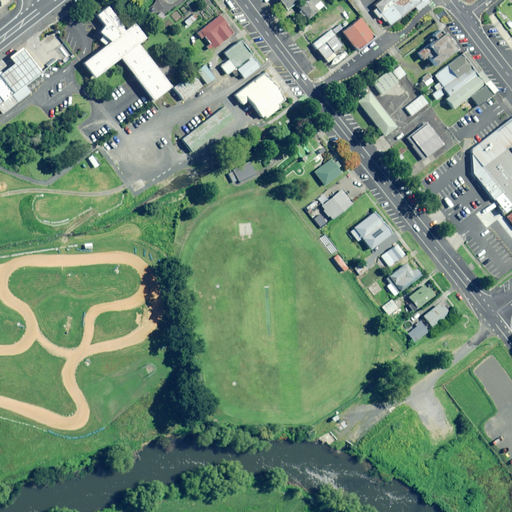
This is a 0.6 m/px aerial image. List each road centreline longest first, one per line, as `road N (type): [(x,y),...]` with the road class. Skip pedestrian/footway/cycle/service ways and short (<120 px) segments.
road 1 (residential): [(311,90),(491,317)]
road 2 (residential): [(311,90),(361,65),(438,0)]
road 3 (residential): [(429,408),(422,383),(497,324)]
